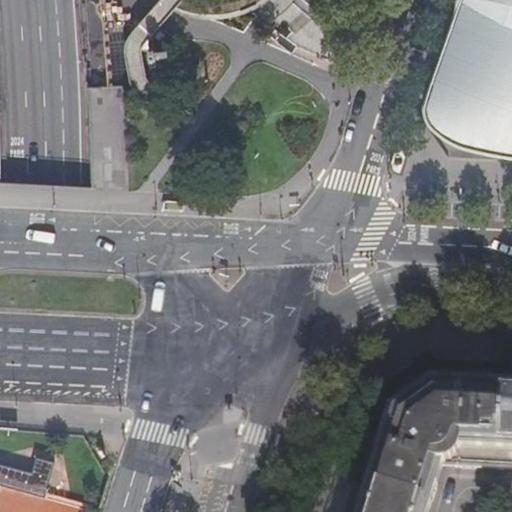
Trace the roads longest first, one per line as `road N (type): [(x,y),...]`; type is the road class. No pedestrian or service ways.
road 1 (trunk): [(33,511),(46,183),(37,0)]
road 2 (residential): [(319,241),(356,182),(413,0)]
road 3 (tertiary): [(234,358),(366,297),(465,266)]
road 4 (secondary): [(0,359),(234,358)]
road 5 (trunk): [(137,511),(158,433),(234,358)]
road 6 (tertiary): [(319,241),(149,234)]
road 7 (residential): [(233,511),(263,409),(234,358)]
road 8 (secondary): [(234,358),(149,234)]
road 9 (secondary): [(149,234),(0,228)]
road 10 (tertiary): [(465,266),(319,241)]
road 11 (unclassified): [(234,358),(319,241)]
